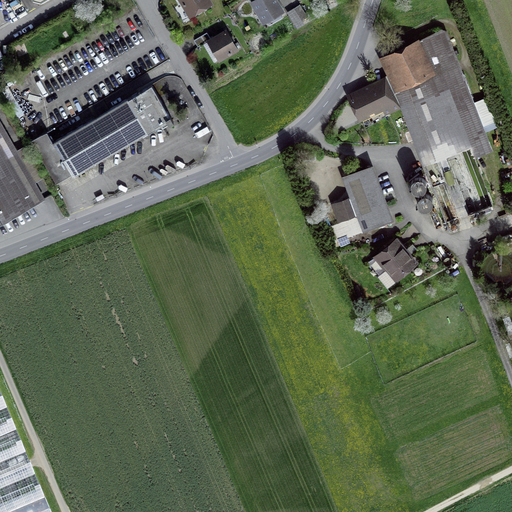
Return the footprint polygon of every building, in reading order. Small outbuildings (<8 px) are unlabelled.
[(207,0),(176,0),(187,19),(211,6),(207,0)] [(274,0),(254,0),(247,4),(260,26),(282,13),(274,0)] [(301,3),(293,8),(302,21),(309,16),(301,3)] [(225,31),(205,42),(218,64),(237,53),(225,31)] [(389,55),(402,84),(391,88),(399,105),(446,225),(493,207),(474,159),(492,152),(444,31),(430,38),(416,44),(401,50),(389,55)] [(384,112),(399,105),(391,88),(388,80),(351,97),(360,115),(381,106),(384,112)] [(167,122),(147,88),(51,145),(44,132),(29,141),(57,188),(167,122)] [(0,223),(44,197),(37,184),(44,180),(23,146),(14,152),(0,129),(0,223)] [(376,164),(346,175),(354,196),(336,203),(343,223),(336,225),(342,239),(396,219),(376,164)] [(395,239),(372,259),(395,284),(417,264),(395,239)] [(0,511),(48,511),(0,398),(0,511)]
